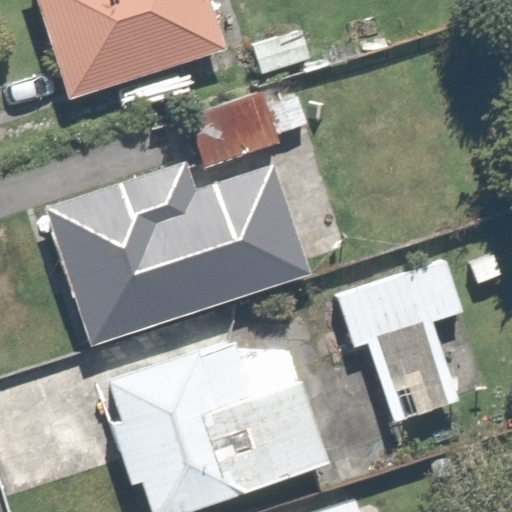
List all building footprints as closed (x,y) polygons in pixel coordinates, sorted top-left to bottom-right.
[(0,0),(0,24),(28,120),(190,73),(169,2),(177,0),(0,0)] [(296,23),(244,41),(256,74),(307,56),(296,23)] [(224,123),(143,150),(158,197),(240,171),(224,123)] [(148,193),(0,240),(0,271),(33,373),(298,287),(264,181),(155,216),(148,193)] [(406,287),(273,323),(290,384),(322,375),(345,459),(418,439),(396,359),(424,351),(406,287)] [(185,357),(52,397),(86,511),(236,511),(306,491),(278,399),(205,421),(185,357)]
